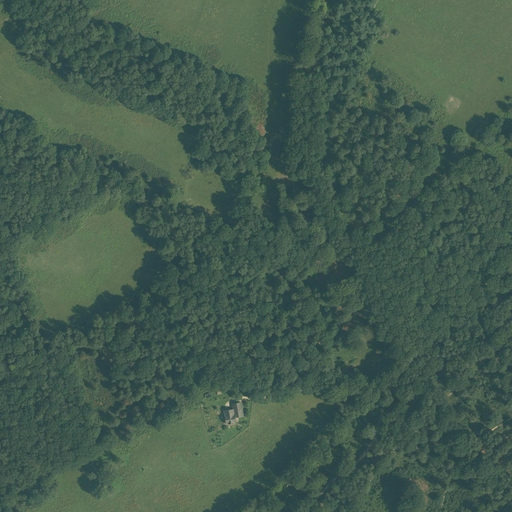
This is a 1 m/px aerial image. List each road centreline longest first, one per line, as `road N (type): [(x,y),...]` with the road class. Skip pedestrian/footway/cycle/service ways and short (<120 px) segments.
road 1 (track): [(511,268),(395,372),(372,441)]
road 2 (unknown): [(511,337),(418,430),(404,434)]
